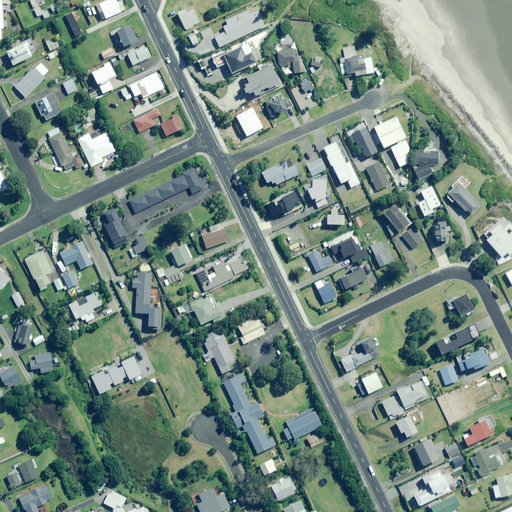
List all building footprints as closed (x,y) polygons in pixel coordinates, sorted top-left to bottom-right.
[(16,10),(10,0),(2,0),(10,13),(16,10)] [(117,3),(115,0),(110,0),(96,6),(102,21),(121,13),(119,8),(123,6),(121,1),(117,3)] [(177,13),(185,31),(193,27),(192,26),(199,23),(197,18),(200,17),(194,5),(177,13)] [(264,26),(257,11),(249,15),(247,11),(225,22),(227,25),(223,27),(225,32),(214,37),(219,48),(264,26)] [(136,39),(138,38),(133,28),(131,29),(129,25),(116,31),(123,47),(137,41),(136,39)] [(198,43),(193,33),(187,36),(192,46),(198,43)] [(59,47),(55,38),(45,42),(50,52),(59,47)] [(13,66),(32,57),(37,50),(32,40),(6,52),(13,66)] [(260,61),(251,41),(226,52),(212,58),(216,68),(226,63),(231,74),(260,61)] [(153,57),(147,45),(143,47),(127,54),(132,66),(153,57)] [(357,61),(354,47),(343,49),(345,58),(339,59),(342,76),(345,75),(346,79),(374,73),(371,58),(357,61)] [(115,55),(112,48),(101,53),(104,60),(115,55)] [(299,73),(297,50),(277,52),(279,66),(288,65),(289,74),(299,73)] [(56,51),(48,55),(51,60),(58,55),(56,51)] [(313,56),(311,65),(320,68),(322,58),(313,56)] [(116,76),(109,62),(103,65),(104,67),(91,73),(102,95),(113,89),(108,80),(116,76)] [(244,85),(248,94),(252,92),(256,99),(276,89),(275,87),(279,85),(269,65),(245,77),(248,83),(244,85)] [(45,70),(41,66),(37,70),(35,68),(15,87),(26,98),(45,79),(41,74),(45,70)] [(163,89),(156,73),(129,86),(134,97),(141,94),(143,99),(163,89)] [(77,91),(72,79),(62,84),(68,95),(77,91)] [(299,85),(306,93),(309,90),(311,92),(315,89),(306,79),(299,85)] [(129,96),(126,88),(117,92),(120,99),(129,96)] [(317,102),(312,93),(305,98),(311,106),(317,102)] [(62,113),(53,94),(37,102),(47,121),(62,113)] [(279,98),(278,95),(272,98),(272,99),(264,103),(265,105),(264,105),(271,118),(293,107),(289,99),(286,100),(284,96),(279,98)] [(262,128),(252,108),(236,117),(246,137),(262,128)] [(98,118),(94,109),(86,112),(90,122),(98,118)] [(160,116),(157,109),(133,121),(139,133),(154,126),(152,120),(160,116)] [(177,116),(163,123),(161,118),(155,121),(158,129),(161,128),(166,137),(183,129),(177,116)] [(405,138),(396,118),(373,128),(376,134),(371,136),(376,145),(381,143),(383,148),(405,138)] [(55,121),(44,126),(49,138),(48,138),(54,150),(57,157),(53,159),(57,168),(64,165),(66,171),(75,167),(76,170),(83,167),(76,152),(72,154),(61,132),(60,133),(55,121)] [(358,131),(348,136),(352,144),(356,143),(359,150),(361,149),(366,158),(377,152),(366,130),(369,129),(366,123),(356,127),(358,131)] [(115,152),(106,133),(92,140),(89,134),(77,139),(91,167),(103,162),(101,158),(115,152)] [(336,146),(335,143),(323,148),(335,176),(339,185),(348,181),(351,188),(360,184),(342,143),(336,146)] [(409,149),(406,143),(391,149),(399,167),(408,163),(409,149)] [(414,170),(418,180),(435,172),(432,166),(436,166),(437,155),(439,153),(431,143),(422,151),(418,151),(417,165),(419,165),(419,168),(414,170)] [(326,170),(320,159),(306,166),(312,177),(326,170)] [(390,185),(378,162),(366,169),(377,191),(390,185)] [(279,184),(281,188),(286,185),(285,181),(298,175),(294,166),(282,171),(279,165),(261,173),(266,183),(270,182),(271,185),(276,183),(277,185),(279,184)] [(0,192),(10,188),(5,177),(3,178),(0,172),(0,168),(1,168),(0,166),(0,192)] [(203,189),(193,168),(182,173),(183,175),(128,201),(134,214),(188,188),(192,195),(203,189)] [(325,185),(327,175),(325,172),(311,180),(312,181),(303,186),(312,201),(313,200),(318,209),(327,203),(324,197),(325,185)] [(407,184),(402,172),(395,175),(401,187),(407,184)] [(481,206),(458,183),(448,193),(466,212),(467,211),(471,215),(481,206)] [(440,205),(431,187),(420,192),(424,200),(417,204),(424,217),(433,212),(432,209),(440,205)] [(296,198),(292,191),(285,196),(289,202),(296,198)] [(410,224),(395,204),(389,209),(383,213),(391,224),(385,228),(392,237),(410,224)] [(120,223),(114,209),(102,214),(106,223),(103,225),(113,246),(128,238),(123,229),(126,228),(123,221),(120,223)] [(331,211),(331,215),(327,215),(326,225),(343,225),(344,216),(337,216),(337,211),(331,211)] [(366,224),(361,214),(352,219),(357,229),(366,224)] [(511,246),(511,227),(509,225),(505,229),(498,222),(487,232),(489,234),(484,239),(494,251),(496,250),(503,258),(506,254),(509,257),(511,254),(511,246)] [(448,241),(447,231),(455,231),(454,224),(447,225),(433,226),(434,242),(448,241)] [(423,241),(413,228),(403,236),(413,249),(423,241)] [(228,242),(224,230),(202,237),(206,249),(228,242)] [(136,255),(149,249),(143,235),(135,239),(138,245),(128,250),(132,258),(137,256),(136,255)] [(339,252),(345,264),(351,261),(353,264),(368,257),(364,249),(356,253),(354,248),(356,247),(353,240),(351,241),(350,238),(330,247),(334,255),(339,252)] [(82,242),(75,245),(74,242),(64,246),(66,250),(59,253),(65,266),(76,261),(80,270),(92,265),(82,242)] [(392,262),(388,254),(392,253),(388,244),(384,246),(382,242),(377,245),(376,243),(370,246),(380,268),(392,262)] [(193,260),(186,244),(170,252),(177,267),(193,260)] [(321,260),(317,250),(307,255),(315,273),(332,265),(328,257),(321,260)] [(52,272),(42,252),(25,260),(40,291),(47,288),(46,286),(50,284),(46,276),(52,272)] [(246,270),(241,259),(225,267),(222,261),(195,274),(204,292),(236,277),(235,276),(246,270)] [(159,279),(165,276),(167,280),(163,282),(166,287),(170,285),(182,278),(176,265),(163,272),(162,268),(155,271),(159,279)] [(367,280),(360,265),(351,270),(353,274),(340,280),(345,290),(353,286),(355,290),(361,287),(359,283),(367,280)] [(0,289),(1,289),(1,290),(4,288),(3,287),(10,280),(0,270),(0,289)] [(66,287),(64,288),(65,291),(67,290),(70,295),(73,294),(70,288),(78,284),(72,272),(62,277),(64,282),(63,282),(66,287)] [(159,309),(154,309),(154,305),(150,305),(151,274),(137,273),(137,279),(131,279),(131,288),(137,288),(136,314),(147,314),(147,330),(158,331),(159,309)] [(63,288),(59,279),(53,282),(58,291),(63,288)] [(337,298),(329,283),(317,289),(324,304),(337,298)] [(24,304),(18,293),(11,296),(17,307),(24,304)] [(75,320),(80,317),(82,321),(84,320),(86,323),(102,315),(99,310),(94,312),(92,310),(102,305),(95,293),(85,298),(88,303),(79,307),(76,301),(67,306),(75,320)] [(215,323),(227,317),(220,303),(217,305),(211,294),(190,304),(200,324),(212,318),(215,323)] [(466,315),(466,316),(470,314),(469,313),(474,311),(465,294),(460,297),(459,295),(445,302),(450,310),(456,307),(461,317),(466,315)] [(14,336),(15,337),(13,343),(28,346),(33,326),(30,320),(19,317),(18,325),(16,324),(14,336)] [(259,320),(239,329),(242,336),(240,337),(243,344),(265,333),(259,320)] [(77,325),(69,329),(72,334),(79,330),(77,325)] [(441,355),(460,346),(479,337),(474,325),(454,334),(457,340),(445,345),(441,337),(434,340),(441,355)] [(238,365),(223,334),(206,342),(221,373),(238,365)] [(341,360),(346,373),(357,368),(356,367),(379,356),(376,349),(374,350),(369,338),(357,344),(359,349),(360,348),(363,353),(352,358),(351,355),(341,360)] [(490,364),(485,349),(463,356),(465,360),(457,362),(461,372),(473,368),(474,370),(490,364)] [(53,372),(50,353),(35,356),(36,361),(29,362),(31,370),(40,369),(41,373),(53,372)] [(117,370),(122,379),(127,377),(129,380),(141,375),(133,357),(121,363),(123,367),(117,370)] [(458,381),(452,365),(439,370),(445,386),(458,381)] [(22,383),(12,366),(6,370),(4,367),(0,369),(0,377),(5,386),(7,385),(9,388),(14,385),(15,387),(22,383)] [(122,379),(117,370),(116,366),(106,370),(108,374),(105,375),(109,385),(113,383),(114,386),(123,382),(122,379)] [(109,385),(105,375),(103,372),(91,377),(99,395),(111,389),(109,385)] [(382,388),(375,373),(361,380),(362,383),(357,385),(362,397),(382,388)] [(238,375),(222,383),(235,410),(230,413),(237,428),(243,425),(256,454),(272,446),(258,417),(263,415),(256,400),(251,402),(238,375)] [(427,399),(418,382),(404,390),(402,388),(395,391),(404,408),(415,402),(416,405),(427,399)] [(464,405),(459,395),(444,402),(449,412),(464,405)] [(381,402),(389,418),(390,421),(393,419),(392,417),(400,413),(402,412),(400,408),(398,409),(392,397),(381,402)] [(422,421),(416,409),(406,415),(407,416),(394,423),(400,434),(403,432),(406,438),(417,433),(413,426),(422,421)] [(311,411),(279,426),(287,442),(318,427),(311,411)] [(495,426),(491,417),(467,428),(470,433),(462,437),(467,447),(494,434),(491,428),(495,426)] [(323,442),(319,433),(307,439),(311,448),(323,442)] [(438,460),(428,440),(427,441),(426,438),(419,441),(421,444),(412,448),(421,467),(438,460)] [(460,453),(455,444),(444,449),(449,458),(460,453)] [(489,459),(484,449),(474,454),(480,468),(476,470),(479,476),(504,465),(500,455),(489,459)] [(465,464),(461,456),(451,461),(455,469),(465,464)] [(276,470),(271,460),(259,466),(264,476),(276,470)] [(38,478),(31,461),(18,466),(25,483),(38,478)] [(418,507),(439,497),(445,494),(451,491),(443,474),(441,475),(439,470),(423,478),(429,490),(413,498),(418,507)] [(21,485),(16,473),(7,477),(12,489),(21,485)] [(511,489),(511,474),(495,479),(499,498),(511,495),(511,492),(511,490),(511,489)] [(40,490),(39,488),(29,493),(29,495),(19,499),(24,510),(25,509),(26,511),(38,511),(36,508),(47,503),(46,502),(52,499),(46,487),(40,490)] [(215,498),(211,488),(198,494),(202,502),(196,505),(199,511),(221,511),(230,508),(223,495),(215,498)] [(291,494),(289,490),(276,498),(277,501),(291,494)] [(126,499),(110,491),(103,504),(112,508),(114,511),(113,511),(147,511),(145,507),(135,511),(135,509),(128,511),(123,511),(122,507),(126,499)] [(450,511),(460,507),(454,496),(440,503),(440,501),(428,506),(431,511),(450,511)] [(302,511),(297,501),(278,510),(279,511),(302,511)]
